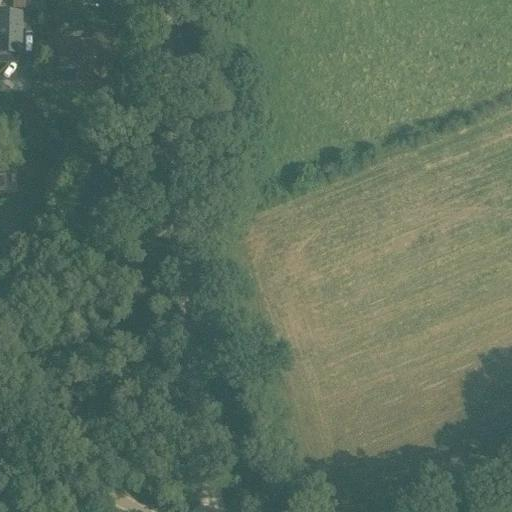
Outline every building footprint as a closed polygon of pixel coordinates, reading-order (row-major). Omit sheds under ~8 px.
[(15,0),(15,9),(25,9),(25,15),(46,15),(46,0),(15,0)] [(0,54),(18,55),(19,16),(0,15),(0,54)] [(68,68),(111,69),(112,45),(69,44),(68,68)] [(40,135),(40,114),(24,114),(24,135),(40,135)] [(0,279),(21,249),(5,237),(0,243),(0,279)]
